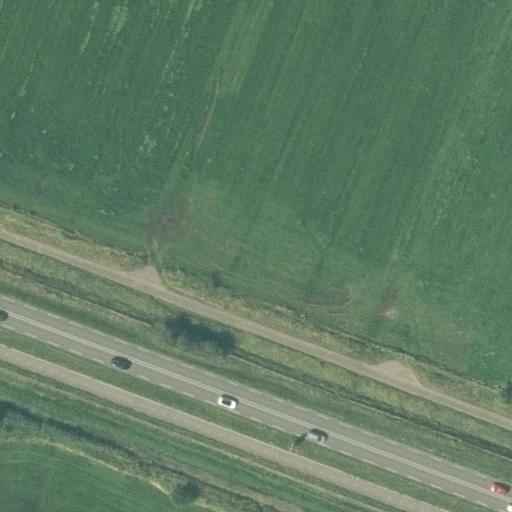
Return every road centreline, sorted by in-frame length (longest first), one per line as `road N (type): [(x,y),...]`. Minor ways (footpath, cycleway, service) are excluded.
road 1 (unclassified): [(511,424),(0,231)]
road 2 (primary): [(465,484),(0,310)]
